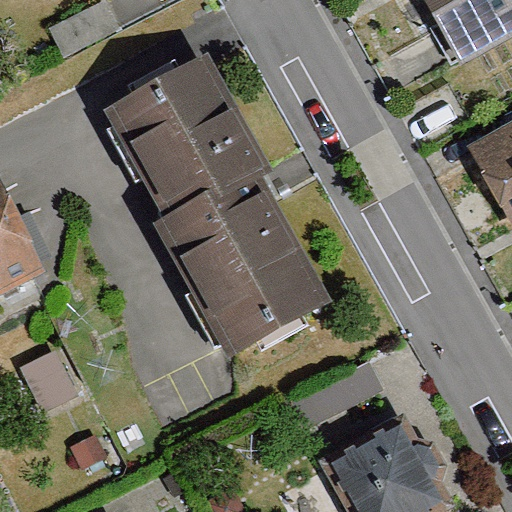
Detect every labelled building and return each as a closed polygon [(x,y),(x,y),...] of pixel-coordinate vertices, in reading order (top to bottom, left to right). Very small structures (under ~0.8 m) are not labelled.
[(511,0),(423,0),(459,64),(511,34),(511,0)] [(272,175),(208,61),(106,118),(166,224),(155,230),(227,360),(327,304),(258,183),(272,175)] [(511,125),(468,150),(511,227),(511,125)] [(0,299),(43,278),(0,191),(0,299)] [(293,391),(307,421),(385,386),(371,356),(293,391)] [(319,463),(346,511),(441,511),(450,507),(399,417),(319,463)]
